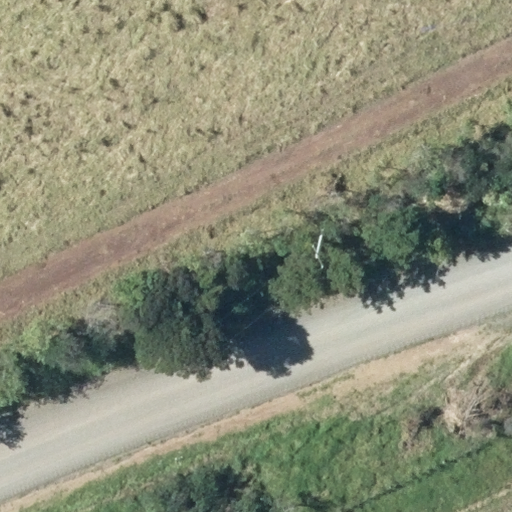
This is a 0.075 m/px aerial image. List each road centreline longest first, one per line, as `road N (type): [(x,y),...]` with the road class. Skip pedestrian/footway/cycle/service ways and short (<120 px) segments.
road 1 (track): [(511,62),(0,316)]
road 2 (unclassified): [(0,456),(511,273)]
